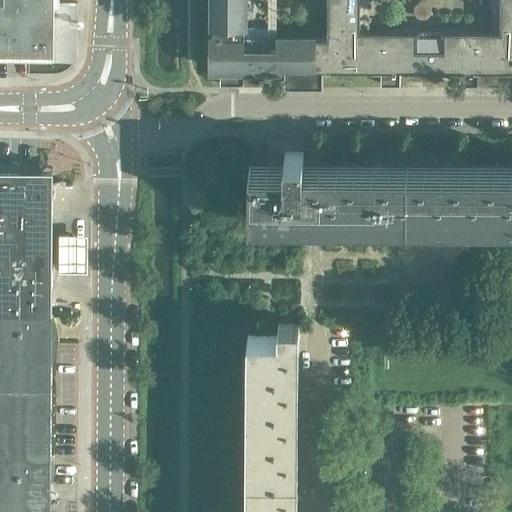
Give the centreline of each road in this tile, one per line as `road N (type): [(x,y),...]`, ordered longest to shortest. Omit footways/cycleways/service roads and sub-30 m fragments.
road 1 (residential): [(115,148),(183,134),(233,106),(511,106)]
road 2 (secondary): [(109,511),(115,148)]
